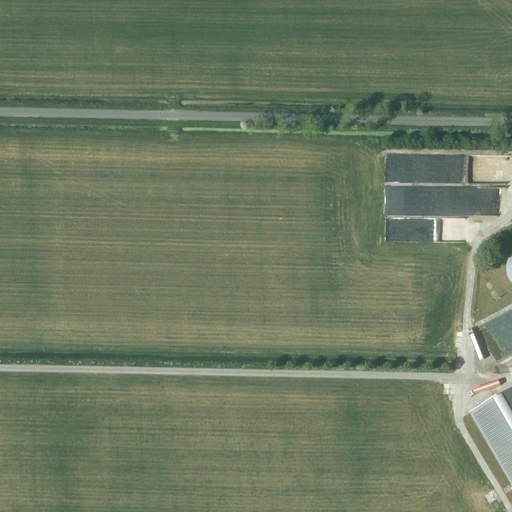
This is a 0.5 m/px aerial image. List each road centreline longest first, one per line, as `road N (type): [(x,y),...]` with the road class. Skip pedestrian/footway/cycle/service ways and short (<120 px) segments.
road 1 (track): [(511,511),(457,422),(461,377),(0,368)]
road 2 (unclassified): [(511,122),(0,111)]
road 3 (track): [(461,377),(477,249),(485,231),(511,214)]
